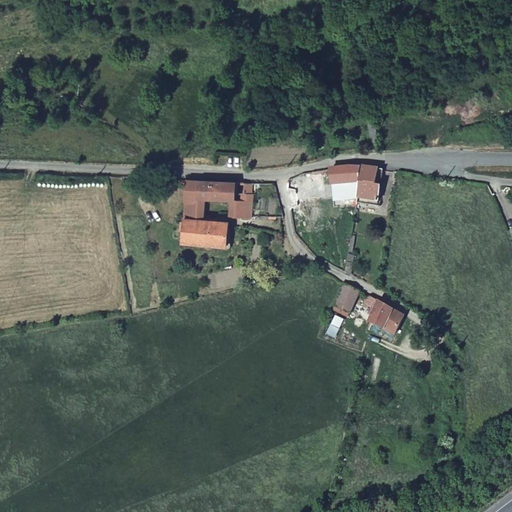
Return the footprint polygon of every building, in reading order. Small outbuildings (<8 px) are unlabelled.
[(371,147),(378,145),(376,120),(368,122),(371,147)] [(340,206),(353,207),(354,170),(348,169),(346,197),(340,196),(340,206)] [(342,170),(328,170),(327,190),(339,191),(340,183),(341,183),(342,170)] [(373,208),(375,171),(354,170),(353,207),(373,208)] [(183,242),(227,245),(227,221),(203,219),(204,207),(197,206),(199,180),(187,180),(183,242)] [(233,182),(199,180),(197,206),(204,207),(205,200),(232,202),(233,182)] [(242,205),(240,214),(252,215),(253,183),(243,183),(243,193),(242,205)] [(357,291),(344,284),(336,305),(348,311),(357,291)] [(371,321),(383,328),(392,311),(379,302),(368,296),(364,306),(371,310),(368,316),(372,318),(371,321)]
